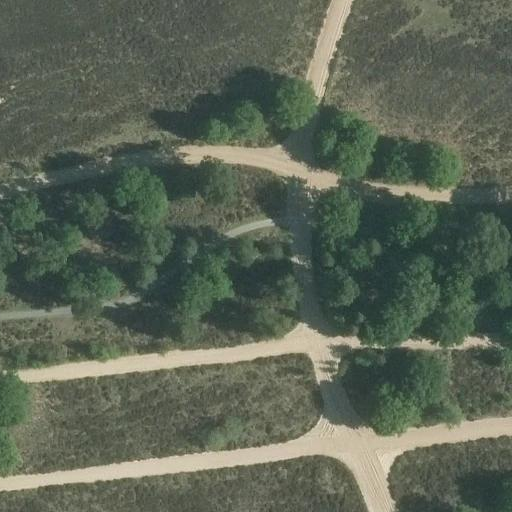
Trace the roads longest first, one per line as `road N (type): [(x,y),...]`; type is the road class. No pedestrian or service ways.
road 1 (track): [(511,424),(0,482)]
road 2 (track): [(511,344),(311,345),(0,376)]
road 3 (track): [(291,164),(290,217),(311,345),(374,511)]
road 4 (track): [(0,190),(115,159),(183,151),(291,164)]
road 5 (track): [(291,164),(318,181),(416,200),(511,194)]
road 6 (track): [(342,0),(291,164)]
